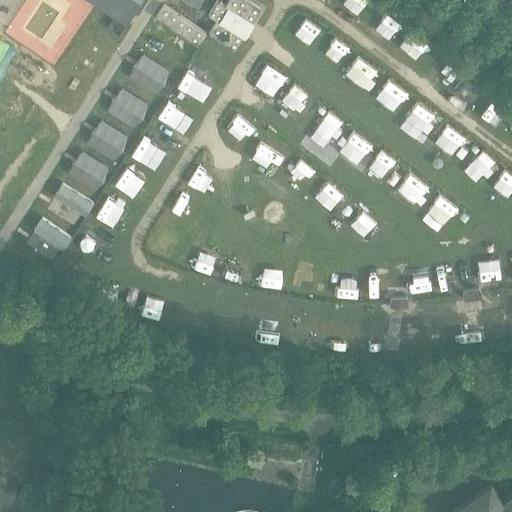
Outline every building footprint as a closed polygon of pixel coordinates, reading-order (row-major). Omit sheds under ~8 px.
[(89,0),(115,17),(126,25),(142,0),(89,0)] [(229,0),(211,29),(237,44),(257,11),(238,0),(229,0)] [(344,0),(345,0),(359,9),(365,0),(344,0)] [(307,43),(316,31),(302,21),(293,33),(307,43)] [(332,46),(323,62),(338,70),(347,54),(332,46)] [(356,92),(374,73),(360,60),(342,79),(356,92)] [(199,97),(209,78),(190,67),(180,86),(199,97)] [(268,68),(258,84),(275,94),(285,78),(268,68)] [(393,113),(406,94),(387,81),(374,99),(393,113)] [(300,89),(282,116),(295,125),(313,98),(300,89)] [(181,126),(189,108),(169,100),(161,118),(181,126)] [(408,120),(426,133),(437,117),(418,104),(408,120)] [(331,111),(312,138),(328,149),(347,122),(331,111)] [(449,153),(461,136),(446,125),(434,142),(449,153)] [(270,134),(254,152),(271,167),(287,149),(270,134)] [(473,150),(460,169),(480,182),(492,163),(473,150)] [(293,188),(310,168),(295,156),(279,175),(293,188)] [(191,185),(217,200),(231,176),(220,170),(221,168),(206,160),(191,185)] [(117,183),(143,199),(154,182),(128,166),(117,183)] [(407,172),(392,198),(412,210),(427,184),(407,172)] [(511,175),(506,172),(489,195),(506,207),(511,198),(511,175)] [(305,201),(325,216),(343,192),(323,177),(305,201)] [(112,193),(96,219),(112,228),(128,202),(112,193)] [(444,196),(432,211),(448,224),(460,210),(444,196)] [(352,241),(372,217),(355,203),(335,227),(352,241)] [(80,246),(96,255),(105,238),(89,229),(80,246)] [(220,269),(228,240),(208,234),(200,263),(220,269)] [(239,242),(236,273),(258,275),(262,245),(239,242)] [(407,279),(407,290),(432,290),(432,259),(411,259),(411,279),(407,279)] [(343,291),(367,292),(369,263),(344,261),(343,291)] [(398,291),(397,261),(378,262),(379,292),(398,291)] [(186,318),(207,322),(212,299),(191,294),(186,318)] [(265,444),(264,456),(303,460),(304,448),(265,444)] [(511,511),(511,494),(502,502),(490,485),(453,511),(511,511)]
